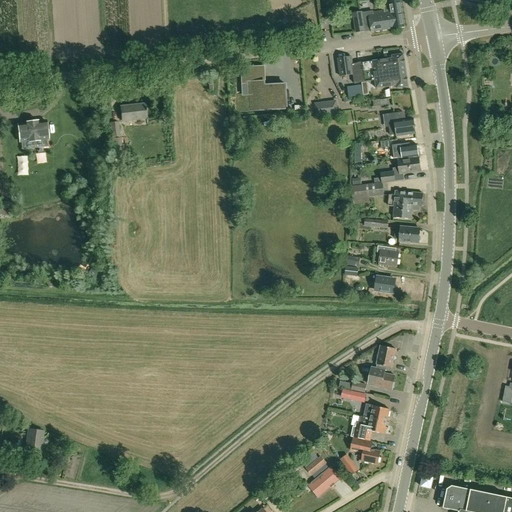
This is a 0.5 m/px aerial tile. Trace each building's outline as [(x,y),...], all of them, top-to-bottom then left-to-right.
[(391,9),(378,12),(381,31),(405,26),(400,1),(390,3),(391,9)] [(381,31),(378,12),(370,13),(363,14),(363,13),(354,14),(358,34),(366,32),(366,30),(372,29),(373,32),(381,31)] [(354,74),(354,75),(355,83),(376,81),(377,89),(397,86),(397,89),(409,87),(405,55),(393,56),(393,59),(374,61),(359,63),(353,64),(354,74)] [(341,76),(354,75),(354,74),(353,64),(352,57),(338,58),(341,76)] [(237,68),(231,68),(232,78),(242,77),(242,84),(248,84),(248,94),(236,95),(237,112),(239,112),(287,109),(286,84),(265,85),(264,66),(237,68)] [(350,97),(370,95),(368,83),(348,86),(350,97)] [(332,114),(330,103),(316,104),(317,116),(332,114)] [(147,119),(145,104),(121,106),(122,122),(147,119)] [(390,127),(391,135),(397,134),(397,137),(416,134),(414,119),(407,120),(406,114),(404,112),(388,114),(383,115),(385,128),(390,127)] [(46,122),(19,125),(21,142),(48,138),(46,122)] [(111,123),(112,137),(121,136),(119,122),(111,123)] [(122,151),(121,138),(112,139),(114,152),(122,151)] [(401,145),(396,145),(396,150),(397,159),(419,157),(418,145),(410,146),(409,144),(401,145)] [(421,171),(419,158),(398,161),(399,168),(393,168),(393,172),(381,173),(383,183),(395,182),(394,175),(421,171)] [(369,197),(385,195),(383,184),(352,186),(354,199),(354,205),(370,203),(369,197)] [(396,191),(396,196),(390,195),(389,206),(395,207),(394,217),(412,219),(413,210),(420,211),(420,207),(422,207),(423,194),(396,191)] [(10,201),(0,201),(0,218),(10,218),(10,201)] [(389,221),(365,219),(364,227),(388,229),(389,221)] [(402,230),(395,229),(394,240),(401,240),(401,242),(419,244),(421,229),(402,227),(402,230)] [(397,268),(399,252),(395,251),(396,249),(378,247),(377,255),(381,255),(379,265),(397,268)] [(345,265),(358,267),(361,258),(347,256),(345,265)] [(358,278),(359,268),(345,267),(344,276),(358,278)] [(394,294),(396,280),(378,277),(376,291),(394,294)] [(377,369),(379,369),(386,371),(390,372),(391,368),(392,368),(394,360),(396,359),(396,358),(394,357),(396,349),(381,346),(380,353),(378,354),(377,358),(378,360),(377,365),(378,365),(377,369)] [(393,388),(394,388),(395,383),(394,383),(395,376),(385,374),(386,371),(379,369),(377,369),(372,368),(371,375),(378,376),(375,386),(392,390),(393,388)] [(365,393),(367,385),(354,382),(352,389),(365,393)] [(353,404),(361,406),(364,395),(350,392),(349,399),(354,401),(353,404)] [(366,404),(363,417),(387,423),(390,409),(374,406),(369,405),(366,404)] [(385,434),(387,423),(363,417),(362,417),(360,425),(358,425),(355,438),(373,442),(375,432),(385,434)] [(44,432),(29,430),(25,454),(40,456),(44,432)] [(362,460),(378,464),(382,451),(366,447),(367,442),(355,439),(351,451),(364,454),(362,460)] [(321,456),(306,469),(312,477),(315,481),(330,469),(327,465),(328,465),(321,456)] [(359,471),(351,460),(344,465),(351,476),(359,471)] [(432,476),(424,475),(421,486),(430,488),(432,476)] [(468,502),(503,506),(505,488),(470,484),(468,502)] [(445,501),(444,508),(458,510),(459,503),(445,501)]
